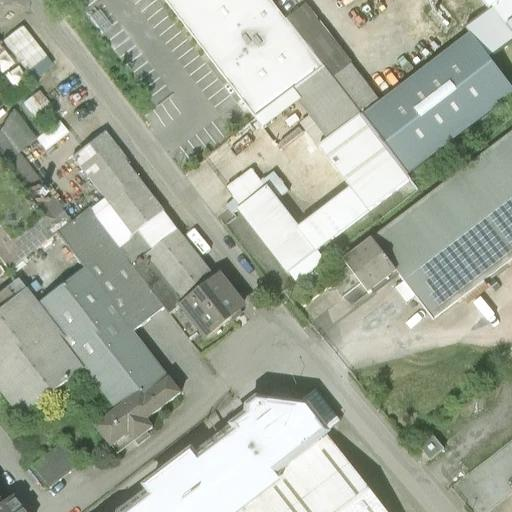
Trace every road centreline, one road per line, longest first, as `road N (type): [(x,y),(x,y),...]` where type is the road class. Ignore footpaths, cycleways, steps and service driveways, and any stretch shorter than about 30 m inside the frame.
road 1 (residential): [(254,299),(34,0)]
road 2 (unclassified): [(426,511),(286,341)]
